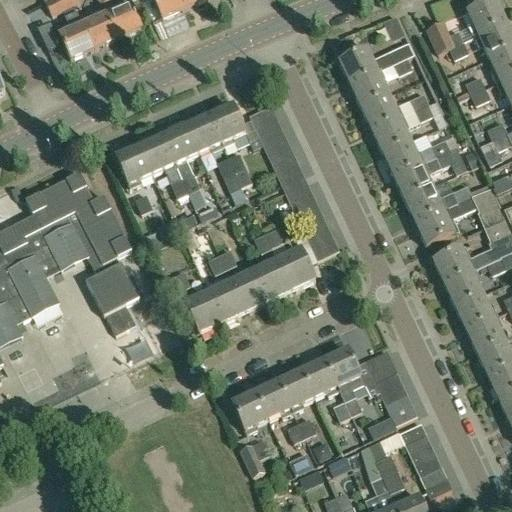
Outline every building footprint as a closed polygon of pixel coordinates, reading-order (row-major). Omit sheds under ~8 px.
[(55,0),(53,1),(61,14),(70,9),(64,0),(55,0)] [(64,0),(70,9),(79,5),(76,0),(64,0)] [(113,3),(111,0),(96,0),(101,8),(113,3)] [(186,12),(180,0),(153,0),(163,22),(186,12)] [(180,0),(186,12),(209,2),(208,0),(180,0)] [(61,14),(53,1),(45,5),(51,19),(61,14)] [(475,41),(506,26),(495,3),(467,16),(473,29),(470,30),(475,41)] [(107,18),(118,43),(142,32),(131,7),(107,18)] [(71,34),(60,39),(71,64),(95,53),(85,28),(83,28),(77,16),(65,21),(71,34)] [(85,28),(95,53),(118,43),(107,18),(85,28)] [(489,62),(511,51),(511,37),(506,26),(475,41),(480,52),(483,51),(489,62)] [(437,59),(449,54),(463,46),(459,36),(450,40),(444,27),(426,35),(437,59)] [(463,46),(449,54),(454,66),(469,59),(463,46)] [(382,74),(414,58),(409,48),(373,65),(368,53),(339,66),(350,89),(382,74)] [(497,87),(511,79),(511,51),(489,62),(495,74),(491,76),(497,87)] [(407,62),(392,69),(398,80),(412,74),(407,63),(407,62)] [(350,89),(361,112),(389,99),(384,88),(387,86),(382,74),(350,89)] [(510,108),(511,107),(511,79),(497,87),(502,98),(505,97),(510,108)] [(470,99),(485,92),(480,82),(465,89),(470,99)] [(485,92),(470,99),(476,111),(491,104),(485,92)] [(399,110),(399,109),(395,111),(389,99),(361,112),(372,136),(404,121),(415,116),(429,109),(424,99),(399,110)] [(383,159),(411,146),(405,134),(441,117),(435,106),(429,109),(415,116),(404,121),(372,136),(383,159)] [(235,147),(233,142),(246,137),(233,108),(209,119),(224,152),(235,147)] [(249,120),(254,130),(276,119),(271,109),(249,120)] [(209,119),(186,129),(198,158),(210,153),(212,158),(224,152),(209,119)] [(254,130),(255,133),(258,140),(280,129),(276,119),(254,130)] [(186,163),(198,158),(186,129),(184,125),(169,132),(171,136),(162,140),(177,174),(189,169),(186,163)] [(492,146),(507,139),(502,128),(487,135),(492,146)] [(285,139),(280,129),(258,140),(263,149),(285,139)] [(263,150),(263,149),(258,140),(255,133),(245,138),(254,155),(263,150)] [(263,149),(263,150),(267,159),(289,149),(285,139),(263,149)] [(511,149),(507,139),(492,146),(480,152),(486,163),(511,150),(511,149)] [(162,140),(139,150),(151,179),(164,173),(166,179),(177,174),(162,140)] [(383,159),(394,182),(451,155),(445,144),(420,156),(416,158),(411,146),(383,159)] [(294,158),(289,149),(267,159),(272,169),(294,158)] [(140,184),(151,179),(139,150),(115,161),(130,194),(142,189),(140,184)] [(456,166),(451,155),(394,182),(404,205),(432,192),(426,179),(430,178),(456,166)] [(239,158),(228,163),(235,179),(241,193),(252,188),(246,174),(239,158)] [(299,168),(294,158),(272,169),(277,179),(299,168)] [(228,163),(217,168),(224,183),(230,197),(241,193),(235,179),(228,163)] [(303,178),(299,168),(277,179),(281,189),(303,178)] [(34,220),(0,237),(0,387),(2,387),(0,383),(0,369),(4,368),(0,360),(0,353),(23,341),(18,330),(28,325),(60,309),(46,283),(52,280),(61,275),(62,276),(88,262),(97,281),(86,286),(104,322),(106,321),(116,341),(127,335),(136,330),(131,319),(126,310),(140,303),(121,268),(120,269),(117,262),(132,255),(104,200),(95,205),(80,177),(26,205),(34,220)] [(182,184),(188,199),(199,194),(192,179),(182,184)] [(188,199),(182,184),(171,189),(178,204),(188,199)] [(285,196),(289,206),(311,195),(307,185),(285,196)] [(453,197),(442,202),(442,201),(437,203),(432,192),(404,205),(415,228),(447,213),(472,201),(467,190),(453,197)] [(478,218),(484,233),(505,223),(491,192),(472,201),(447,213),(415,228),(426,251),(459,236),(453,224),(477,213),(479,218),(478,218)] [(316,205),(311,195),(289,206),(294,216),(316,205)] [(153,215),(147,200),(135,205),(142,220),(153,215)] [(316,205),(294,216),(299,226),(321,215),(316,205)] [(325,225),(321,215),(299,226),(303,235),(325,225)] [(511,237),(511,229),(508,222),(505,223),(484,233),(491,248),(511,237)] [(308,245),(330,235),(325,225),(303,235),(308,245)] [(278,233),(266,239),(273,253),(284,248),(278,233)] [(335,245),(330,235),(308,245),(312,255),(335,245)] [(493,252),(481,258),(486,268),(501,262),(511,256),(511,237),(491,248),(493,252)] [(262,258),(273,253),(266,239),(256,244),(262,258)] [(340,255),(335,245),(312,255),(317,265),(340,255)] [(293,295),(316,284),(301,252),(278,263),(293,295)] [(475,273),(486,268),(481,258),(467,265),(462,254),(434,268),(444,288),(475,273)] [(231,255),(219,260),(226,275),(237,270),(231,255)] [(226,275),(219,260),(208,265),(215,280),(226,275)] [(501,262),(486,268),(491,279),(506,272),(501,262)] [(269,306),(293,295),(278,263),(254,274),(269,306)] [(444,288),(455,311),(483,298),(477,286),(480,284),(475,273),(444,288)] [(231,285),(246,317),(269,306),(254,274),(231,285)] [(172,282),(179,297),(191,292),(184,277),(172,282)] [(246,317),(231,285),(207,296),(222,328),(246,317)] [(222,328),(207,296),(184,307),(199,339),(222,328)] [(455,311),(466,334),(497,320),(492,308),(488,310),(483,298),(455,311)] [(508,315),(511,312),(511,300),(503,304),(508,315)] [(476,356),(504,344),(499,332),(502,330),(497,320),(466,334),(476,356)] [(476,356),(487,380),(511,369),(511,354),(510,356),(504,344),(476,356)] [(333,382),(339,395),(350,390),(348,387),(359,382),(366,397),(378,392),(376,387),(371,376),(366,365),(356,370),(348,353),(324,363),(333,382)] [(387,355),(366,365),(371,376),(392,366),(387,355)] [(304,373),(301,374),(314,403),(326,397),(328,400),(339,395),(333,382),(324,363),(304,373)] [(376,387),(397,377),(392,366),(371,376),(376,387)] [(498,403),(511,396),(511,369),(487,380),(498,403)] [(301,374),(278,385),(293,417),(304,411),(302,408),(314,403),(301,374)] [(381,398),(402,388),(397,377),(376,387),(378,392),(381,398)] [(255,396),(268,424),(280,418),(282,422),(293,417),(278,385),(255,396)] [(386,409),(407,399),(402,388),(381,398),(386,409)] [(268,424),(255,396),(231,407),(246,438),(258,433),(256,430),(268,424)] [(511,396),(498,403),(509,427),(511,425),(511,396)] [(391,420),(412,410),(407,399),(386,409),(391,420)] [(344,407),(351,422),(362,417),(355,402),(344,407)] [(340,427),(351,422),(344,407),(334,412),(340,427)] [(418,421),(412,410),(391,420),(397,431),(418,421)] [(298,429),(305,443),(316,438),(309,424),(298,429)] [(400,438),(405,449),(426,439),(420,428),(400,438)] [(305,443),(298,429),(287,434),(294,448),(305,443)] [(405,449),(410,459),(431,449),(426,439),(405,449)] [(259,465),(270,460),(263,445),(241,456),(253,483),(265,478),(259,465)] [(368,451),(382,481),(395,511),(423,511),(418,500),(406,506),(401,494),(404,492),(390,461),(386,462),(380,446),(368,451)] [(410,459),(415,471),(436,461),(431,449),(410,459)] [(368,451),(361,455),(370,487),(382,481),(368,451)] [(347,453),(294,476),(300,489),(352,467),(347,453)] [(415,471),(420,481),(441,471),(436,461),(415,471)] [(420,481),(425,492),(446,483),(441,471),(420,481)] [(395,511),(382,481),(370,487),(380,511),(395,511)] [(451,493),(446,483),(425,492),(430,503),(451,493)] [(339,511),(352,511),(346,497),(335,502),(339,511)] [(325,511),(339,511),(335,502),(323,508),(325,511)]
